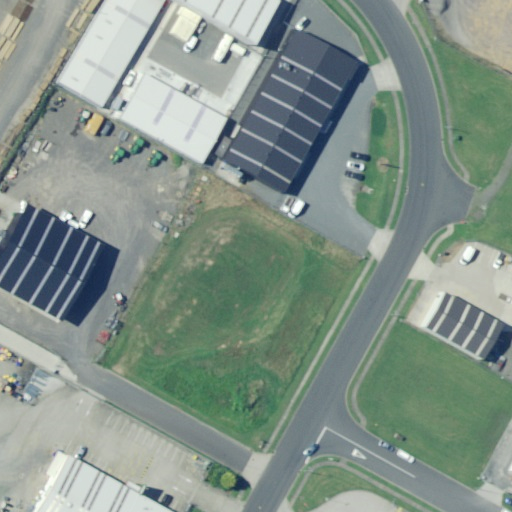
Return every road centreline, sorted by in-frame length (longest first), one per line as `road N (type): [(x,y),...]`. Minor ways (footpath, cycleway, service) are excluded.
road 1 (unclassified): [(368,0),(409,65),(427,168),(413,229),(309,417)]
road 2 (unclassified): [(473,511),(309,417)]
road 3 (unknown): [(0,136),(73,0)]
